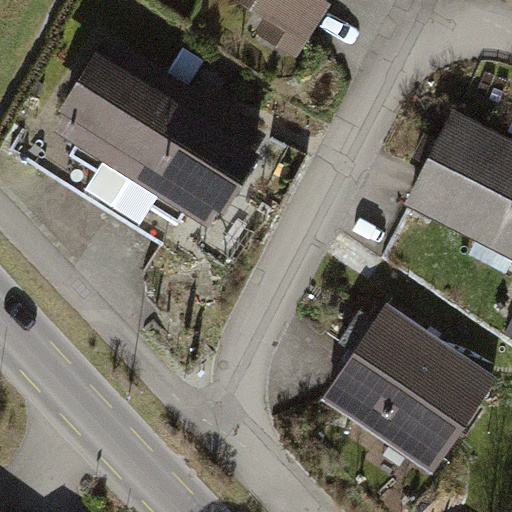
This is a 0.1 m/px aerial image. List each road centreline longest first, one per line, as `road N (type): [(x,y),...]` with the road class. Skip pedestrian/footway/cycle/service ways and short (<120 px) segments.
road 1 (residential): [(511,26),(480,10),(419,18),(257,328),(237,438),(308,511)]
road 2 (secondary): [(0,311),(189,511)]
